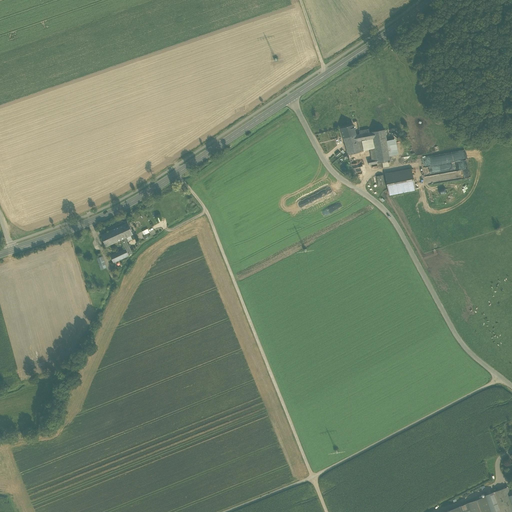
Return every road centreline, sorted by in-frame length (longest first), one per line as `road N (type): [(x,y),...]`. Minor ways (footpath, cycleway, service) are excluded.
road 1 (track): [(175,174),(205,209),(325,511)]
road 2 (tertiary): [(291,97),(330,169),(388,214),(458,339),(500,377)]
road 3 (secondary): [(291,97),(135,199),(11,250)]
road 4 (unclassified): [(226,511),(311,477),(500,377)]
road 5 (secondary): [(430,0),(291,97)]
